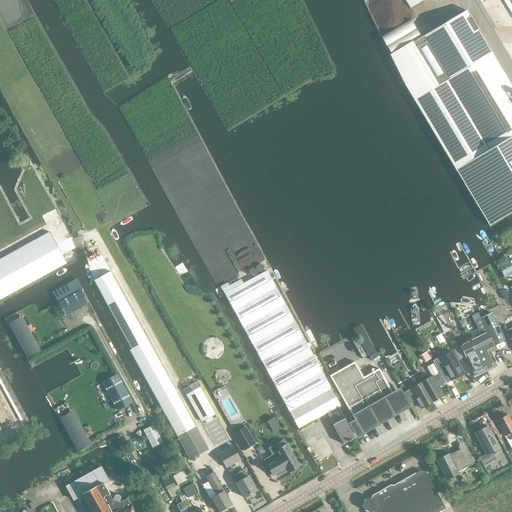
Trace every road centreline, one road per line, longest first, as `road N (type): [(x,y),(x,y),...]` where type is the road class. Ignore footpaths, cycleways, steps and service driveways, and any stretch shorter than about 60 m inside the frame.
road 1 (unknown): [(242,511),(110,255),(85,248)]
road 2 (unclassified): [(278,511),(511,379)]
road 3 (unknown): [(163,511),(133,446),(140,407),(100,337),(85,332),(52,353)]
